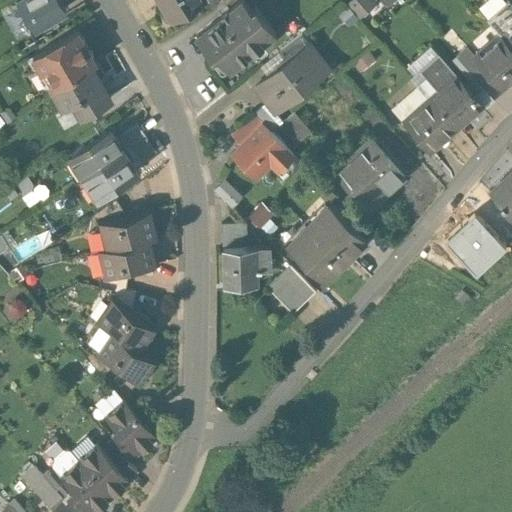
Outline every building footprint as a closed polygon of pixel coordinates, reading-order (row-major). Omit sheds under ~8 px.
[(65,8),(60,0),(18,0),(34,26),(65,8)] [(199,0),(158,0),(171,19),(199,0)] [(252,11),(243,0),(239,0),(197,35),(211,53),(212,55),(217,51),(230,67),(275,32),(256,8),(252,11)] [(372,0),(350,0),(347,3),(359,16),(375,3),(372,0)] [(503,35),(511,45),(511,6),(510,4),(490,22),(503,35)] [(355,18),(347,9),(339,16),(347,25),(355,18)] [(33,55),(51,89),(90,65),(95,61),(78,30),(33,55)] [(302,31),(280,49),(287,59),(299,49),(301,50),(306,46),(311,42),(302,31)] [(511,80),(511,45),(503,35),(476,58),(488,73),(503,89),(511,80)] [(301,50),(299,49),(287,59),(256,85),(275,108),(323,68),(306,46),(301,50)] [(476,58),(468,49),(458,58),(479,81),(488,73),(476,58)] [(437,90),(428,98),(457,129),(484,106),(473,94),(448,66),(439,55),(420,71),(437,90)] [(479,81),(458,58),(448,66),(473,94),(483,86),(479,81)] [(110,98),(90,65),(51,89),(72,121),(110,98)] [(430,153),(457,129),(428,98),(419,87),(392,110),(430,153)] [(264,105),(256,114),(263,121),(273,131),(281,123),(264,105)] [(281,123),(273,131),(290,149),(309,130),(292,113),(281,123)] [(256,114),(234,132),(244,141),(263,121),(256,114)] [(116,137),(123,147),(145,132),(138,121),(116,137)] [(273,131),(263,121),(244,141),(233,152),(256,175),(270,161),(277,168),(293,152),(290,149),(273,131)] [(69,155),(83,175),(123,147),(116,137),(110,128),(69,155)] [(157,148),(145,132),(123,147),(134,164),(157,148)] [(404,177),(369,139),(337,169),(372,207),(404,177)] [(134,164),(123,147),(83,175),(97,195),(137,168),(134,164)] [(511,170),(490,192),(511,214),(511,170)] [(244,195),(225,180),(215,191),(233,207),(244,195)] [(249,215),(262,224),(273,209),(260,200),(249,215)] [(349,222),(329,203),(287,245),(324,281),(365,239),(349,222)] [(101,222),(108,247),(147,237),(154,236),(148,210),(101,222)] [(374,230),(358,214),(349,222),(365,239),(374,230)] [(246,220),(221,221),(223,245),(243,244),(243,235),(246,234),(246,220)] [(153,263),(147,237),(108,247),(99,249),(106,275),(153,263)] [(243,244),(223,245),(224,282),(231,281),(231,288),(251,288),(250,280),(257,280),(256,265),(270,264),(269,243),(243,244)] [(316,290),(290,264),(268,286),(293,312),(316,290)] [(97,319),(112,330),(137,347),(153,327),(113,298),(97,319)] [(152,358),(137,347),(112,330),(96,353),(136,380),(152,358)] [(124,400),(105,417),(119,432),(137,452),(156,435),(124,400)] [(137,452),(119,432),(111,439),(119,450),(128,460),(137,452)] [(96,443),(79,459),(111,495),(129,479),(110,458),(96,443)] [(128,460),(119,450),(110,458),(129,479),(138,471),(128,460)] [(52,504),(67,490),(37,458),(22,473),(52,504)] [(93,511),(111,495),(79,459),(61,475),(74,490),(93,511)] [(91,511),(93,511),(74,490),(65,498),(77,511),(91,511)]
